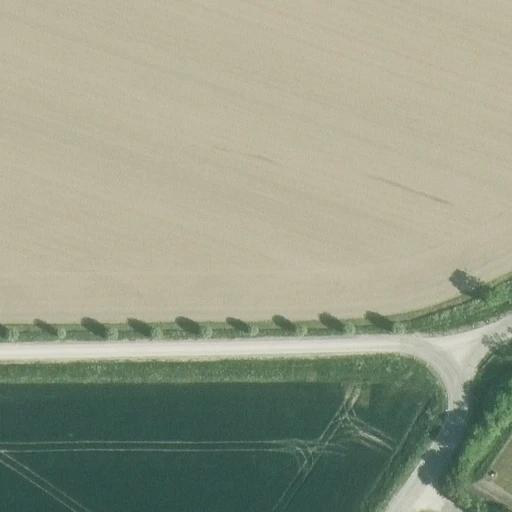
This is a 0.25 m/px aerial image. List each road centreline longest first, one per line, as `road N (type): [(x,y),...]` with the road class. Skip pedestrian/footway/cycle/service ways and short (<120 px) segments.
road 1 (unclassified): [(458,352),(398,344),(0,352)]
road 2 (unclassified): [(396,511),(454,424),(458,352)]
